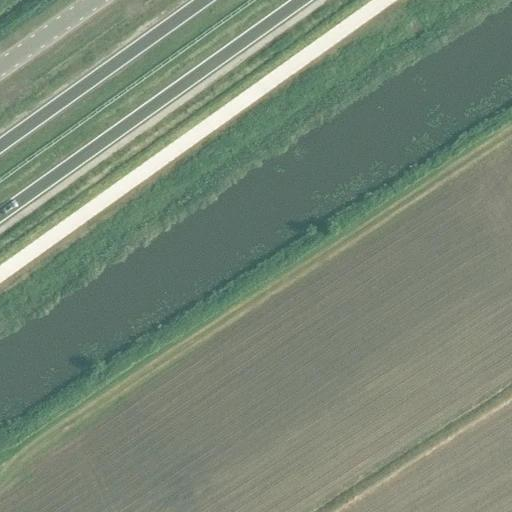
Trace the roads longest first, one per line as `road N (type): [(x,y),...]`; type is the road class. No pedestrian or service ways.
road 1 (trunk): [(0,212),(299,0)]
road 2 (trunk): [(199,0),(0,141)]
